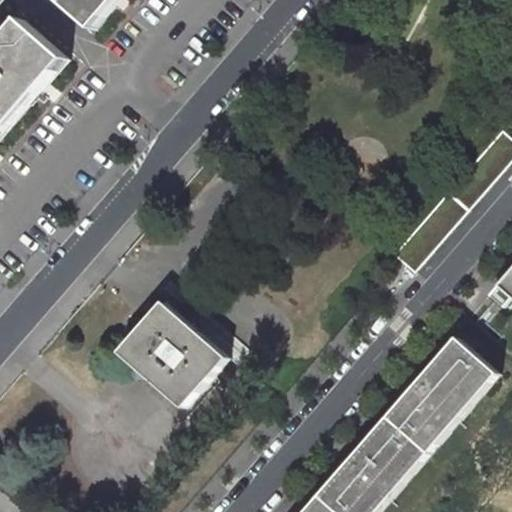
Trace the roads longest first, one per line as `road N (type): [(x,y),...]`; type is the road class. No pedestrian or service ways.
road 1 (residential): [(0,343),(294,0)]
road 2 (residential): [(234,511),(511,200)]
road 3 (unknown): [(2,340),(144,462)]
